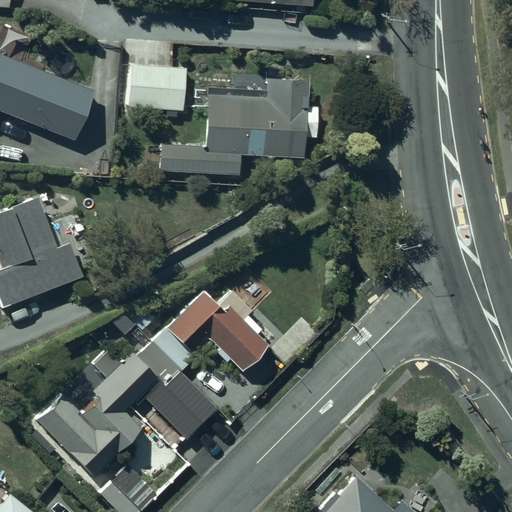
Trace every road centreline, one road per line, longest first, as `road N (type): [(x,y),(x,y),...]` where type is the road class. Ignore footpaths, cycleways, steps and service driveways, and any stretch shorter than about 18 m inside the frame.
road 1 (residential): [(210,511),(419,297),(469,258)]
road 2 (secondary): [(469,258),(443,99),(437,0)]
